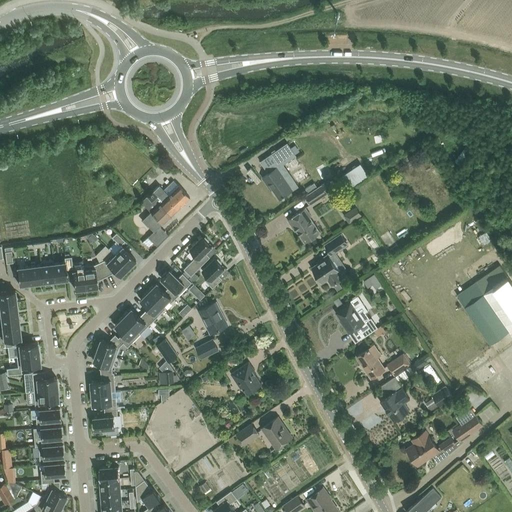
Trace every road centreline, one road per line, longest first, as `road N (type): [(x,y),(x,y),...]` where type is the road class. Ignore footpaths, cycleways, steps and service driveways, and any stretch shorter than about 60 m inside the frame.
road 1 (tertiary): [(386,511),(218,197)]
road 2 (primary): [(257,62),(358,56),(511,82)]
road 3 (unknown): [(383,507),(481,427),(504,388)]
road 4 (residential): [(112,306),(218,197)]
road 5 (residential): [(76,452),(135,449),(182,511)]
road 6 (residential): [(112,306),(48,313),(51,357),(70,361)]
